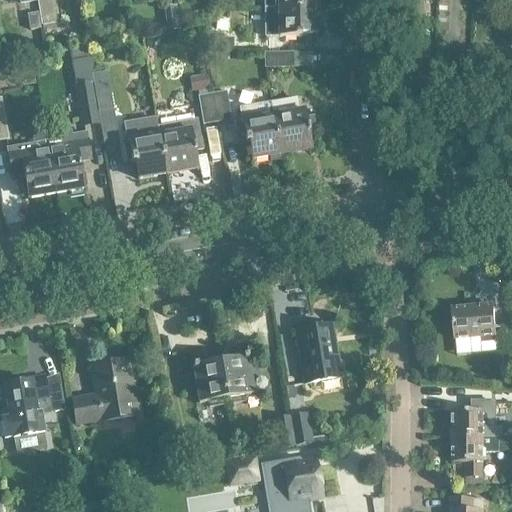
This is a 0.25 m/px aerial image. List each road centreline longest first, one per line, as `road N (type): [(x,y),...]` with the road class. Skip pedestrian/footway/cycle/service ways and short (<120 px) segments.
road 1 (tertiary): [(0,283),(383,217)]
road 2 (residential): [(401,511),(403,381),(383,217)]
road 3 (residential): [(383,217),(372,193),(364,0)]
road 4 (tertiary): [(383,217),(511,203)]
